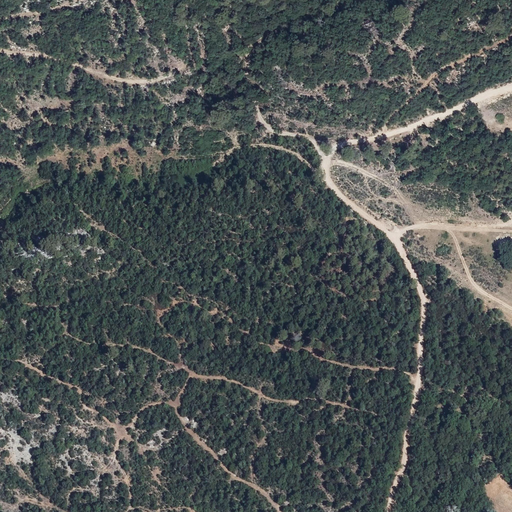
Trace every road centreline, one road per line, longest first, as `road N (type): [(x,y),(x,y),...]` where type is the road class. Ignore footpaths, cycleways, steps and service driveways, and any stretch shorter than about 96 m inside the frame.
road 1 (track): [(382,511),(421,377),(425,301),(391,237),(333,189),(323,172),(327,157),(358,138),(511,89)]
road 2 (track): [(327,157),(257,114),(259,62),(249,52),(138,79),(0,50)]
road 3 (track): [(391,237),(439,219),(511,221)]
